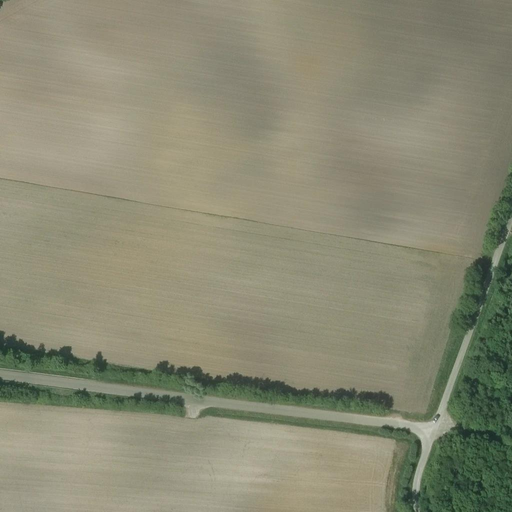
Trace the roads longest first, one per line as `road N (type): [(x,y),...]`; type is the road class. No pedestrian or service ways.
road 1 (unclassified): [(433,430),(0,376)]
road 2 (unclassified): [(511,199),(433,430)]
